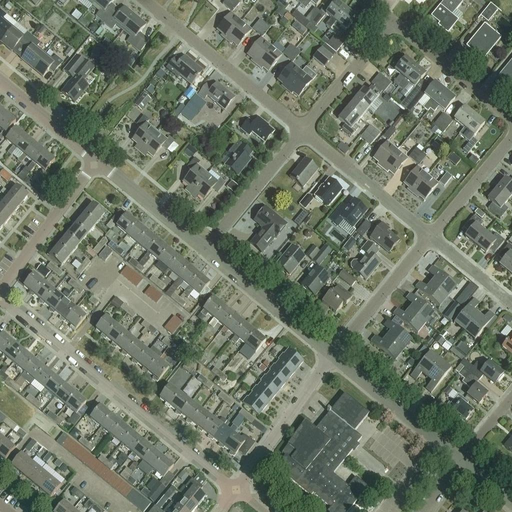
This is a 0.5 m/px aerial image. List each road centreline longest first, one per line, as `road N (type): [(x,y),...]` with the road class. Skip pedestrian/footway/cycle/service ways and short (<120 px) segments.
road 1 (residential): [(0,300),(234,490)]
road 2 (residential): [(301,130),(137,0)]
road 3 (residential): [(234,490),(334,356)]
road 4 (residential): [(428,236),(301,130)]
road 5 (unclassified): [(459,462),(334,356)]
road 6 (unclassified): [(334,356),(206,258)]
road 7 (residential): [(206,258),(301,130)]
road 8 (unclassified): [(0,290),(95,164)]
road 9 (residential): [(334,356),(428,236)]
road 10 (residential): [(511,124),(394,27)]
road 11 (unclassified): [(206,258),(95,164)]
road 12 (residential): [(301,130),(394,27)]
road 13 (unclassified): [(95,164),(0,83)]
road 14 (residential): [(428,236),(511,145)]
